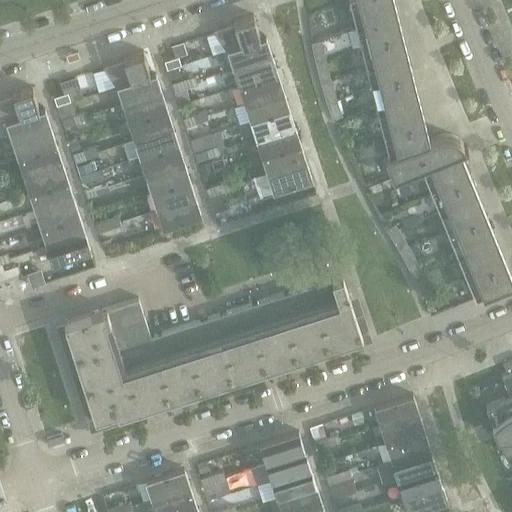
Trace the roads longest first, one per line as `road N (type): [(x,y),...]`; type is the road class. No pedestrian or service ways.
road 1 (residential): [(33,480),(408,362),(511,320)]
road 2 (residential): [(0,56),(175,0)]
road 3 (residential): [(511,140),(455,0)]
